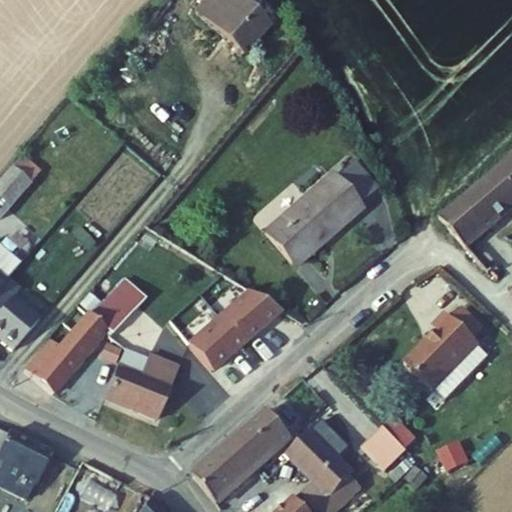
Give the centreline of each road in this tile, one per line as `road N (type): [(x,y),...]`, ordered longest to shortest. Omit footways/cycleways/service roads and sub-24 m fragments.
road 1 (residential): [(165,479),(421,249)]
road 2 (residential): [(0,397),(165,479)]
